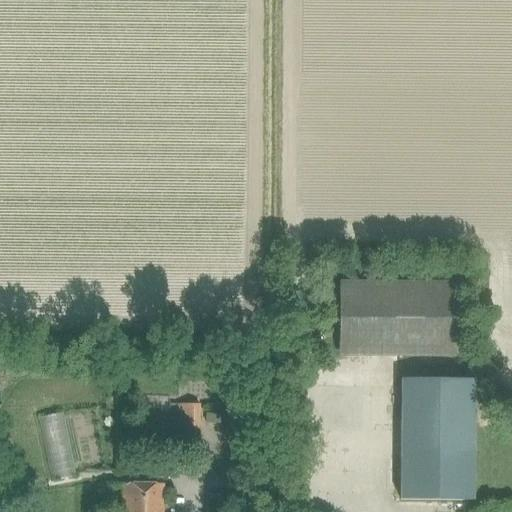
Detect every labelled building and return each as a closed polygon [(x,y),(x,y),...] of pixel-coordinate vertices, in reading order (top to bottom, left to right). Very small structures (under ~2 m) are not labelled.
[(452,283),(341,283),(341,355),(452,356),(452,283)] [(472,501),(473,380),(400,379),(400,500),(472,501)] [(154,408),(154,389),(131,388),(130,407),(154,408)] [(174,405),(174,446),(199,446),(199,405),(174,405)] [(32,408),(42,469),(60,466),(50,406),(32,408)] [(162,511),(163,485),(123,485),(122,511),(162,511)]
